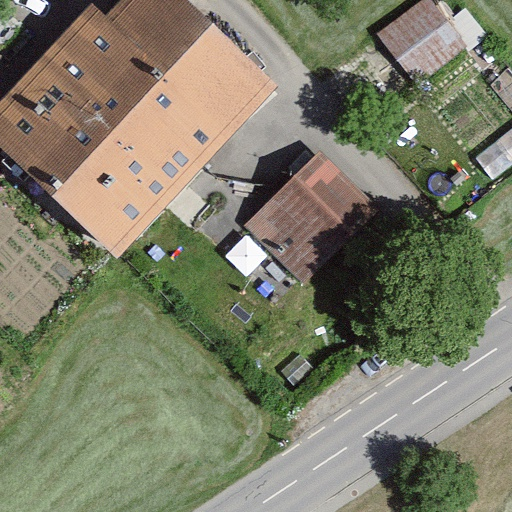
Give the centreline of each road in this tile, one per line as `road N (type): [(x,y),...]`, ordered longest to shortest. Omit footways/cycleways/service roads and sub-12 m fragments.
road 1 (unknown): [(221,0),(511,305)]
road 2 (tertiary): [(511,337),(247,511)]
